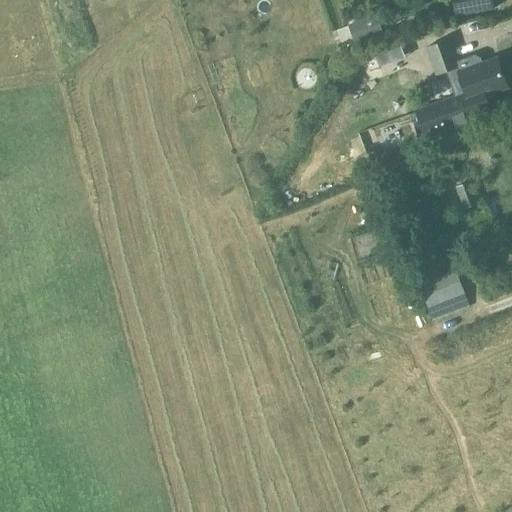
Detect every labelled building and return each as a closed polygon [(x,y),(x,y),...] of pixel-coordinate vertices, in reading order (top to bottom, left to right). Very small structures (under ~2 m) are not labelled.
[(451,0),(454,16),(494,9),(492,0),(451,0)] [(382,33),(376,16),(350,26),(356,42),(382,33)] [(450,39),(429,46),(439,73),(459,66),(450,39)] [(459,66),(468,93),(471,99),(486,94),(508,86),(499,60),(483,65),(480,59),(477,56),(458,63),(459,66)] [(471,99),(468,93),(420,110),(428,132),(458,121),(459,124),(468,121),(467,119),(492,111),(486,94),(471,99)] [(479,204),(471,182),(456,187),(464,209),(479,204)] [(419,206),(415,196),(405,200),(408,210),(419,206)] [(457,235),(461,246),(476,241),(472,229),(457,235)] [(421,247),(428,262),(439,257),(433,242),(421,247)] [(419,284),(428,309),(431,317),(467,304),(454,270),(443,274),(432,279),(429,271),(416,276),(419,284)]
